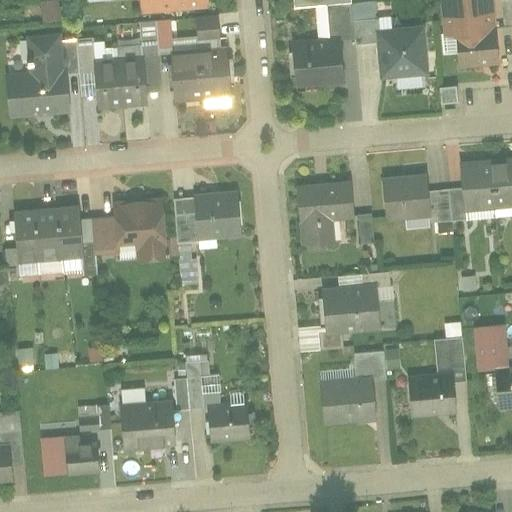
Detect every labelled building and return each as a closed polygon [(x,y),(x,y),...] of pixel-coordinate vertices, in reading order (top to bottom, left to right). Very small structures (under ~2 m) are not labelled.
[(214,11),(212,0),(141,0),(143,17),(214,11)] [(441,0),(445,43),(456,42),(497,38),(493,0),(441,0)] [(46,1),(47,21),(57,20),(56,1),(46,1)] [(223,15),(206,16),(206,26),(224,25),(223,15)] [(179,50),(179,51),(199,49),(199,46),(227,44),(225,26),(202,28),(203,36),(162,39),(163,51),(179,50)] [(371,33),(376,84),(431,80),(426,28),(371,33)] [(290,37),(295,92),(355,86),(350,32),(290,37)] [(66,72),(63,37),(28,40),(32,75),(7,77),(11,119),(72,114),(69,72),(66,72)] [(456,42),(459,72),(500,69),(497,38),(456,42)] [(234,101),(229,51),(201,54),(205,103),(234,101)] [(205,103),(201,54),(172,56),(176,106),(205,103)] [(148,106),(144,62),(120,64),(124,108),(148,106)] [(124,108),(120,64),(95,66),(99,111),(124,108)] [(511,211),(511,158),(493,160),(498,213),(511,211)] [(498,213),(493,160),(462,163),(467,216),(498,213)] [(433,222),(429,171),(383,175),(387,226),(433,222)] [(357,222),(353,178),(297,183),(303,250),(337,247),(335,224),(357,222)] [(246,239),(241,189),(193,193),(198,243),(246,239)] [(167,245),(163,201),(114,206),(118,249),(138,247),(140,267),(163,265),(161,245),(167,245)] [(85,261),(80,204),(57,206),(63,263),(85,261)] [(63,263),(57,206),(35,208),(40,265),(63,263)] [(40,265),(35,208),(13,210),(18,267),(40,265)] [(379,242),(377,213),(364,213),(366,242),(379,242)] [(379,287),(322,292),(326,340),(383,335),(379,287)] [(324,325),(304,326),(305,350),(325,349),(324,325)] [(511,365),(497,367),(501,412),(511,411),(511,365)] [(410,379),(413,419),(457,415),(454,375),(410,379)] [(323,381),(326,426),(378,421),(374,376),(323,381)] [(121,407),(125,452),(176,448),(172,402),(121,407)] [(211,408),(214,445),(254,441),(250,405),(211,408)] [(43,444),(46,480),(100,475),(97,439),(43,444)] [(0,486),(13,485),(10,449),(0,450),(0,486)]
